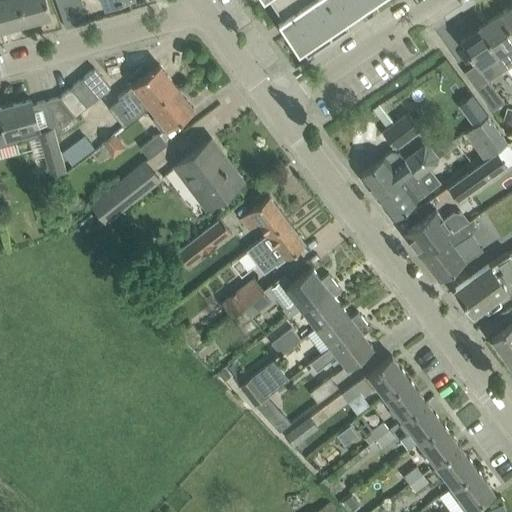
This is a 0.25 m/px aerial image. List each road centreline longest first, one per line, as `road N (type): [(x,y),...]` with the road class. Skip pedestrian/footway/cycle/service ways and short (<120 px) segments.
road 1 (residential): [(511,421),(276,110)]
road 2 (residential): [(199,3),(166,21),(0,66)]
road 3 (residential): [(276,110),(438,0)]
road 4 (residential): [(276,110),(199,3)]
